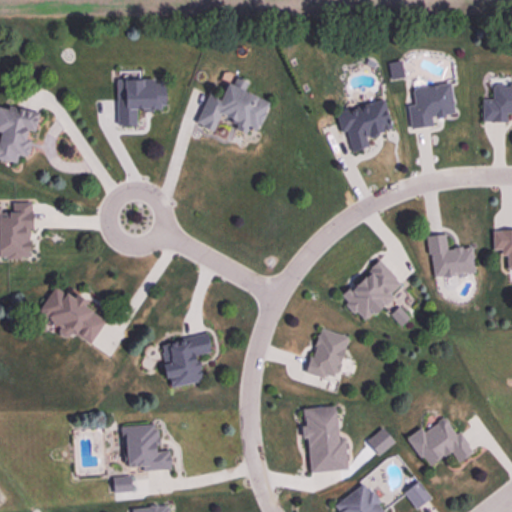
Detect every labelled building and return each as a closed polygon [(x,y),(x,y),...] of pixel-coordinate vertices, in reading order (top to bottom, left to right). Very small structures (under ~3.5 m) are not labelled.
[(267,103),(241,92),(243,87),(223,79),(213,101),(207,98),(195,126),(211,133),(216,120),(253,136),(267,103)] [(163,81),(116,81),(116,127),(134,127),(134,111),(163,111),(163,81)] [(481,101),(481,124),(506,123),(506,116),(511,116),(511,84),(491,85),(491,101),(481,101)] [(406,107),(408,130),(430,128),(429,118),(451,115),(448,85),(410,89),(412,107),(406,107)] [(346,154),(366,149),(364,138),(389,132),(382,100),(336,110),(346,154)] [(0,162),(15,165),(16,157),(27,159),(30,138),(33,138),(37,114),(0,108),(0,162)] [(28,206),(0,205),(0,259),(27,260),(28,206)] [(505,271),(511,271),(511,232),(490,233),(491,252),(505,252),(505,271)] [(426,238),(430,279),(473,276),(470,249),(445,251),(443,237),(426,238)] [(338,297),(362,323),(401,287),(377,261),(338,297)] [(86,347),(104,321),(53,288),(36,314),(86,347)] [(334,381),(344,337),(315,330),(305,375),(334,381)] [(200,383),(195,356),(207,354),(204,338),(157,346),(165,389),(200,383)] [(344,471),(343,440),(335,441),(333,408),(301,410),(305,473),(344,471)] [(406,442),(425,469),(447,453),(456,465),(471,454),(443,415),(406,442)] [(120,427),(123,473),(168,470),(167,450),(157,451),(155,425),(120,427)] [(128,493),(128,477),(109,478),(109,493),(128,493)] [(414,510),(428,499),(415,483),(402,494),(414,510)]
